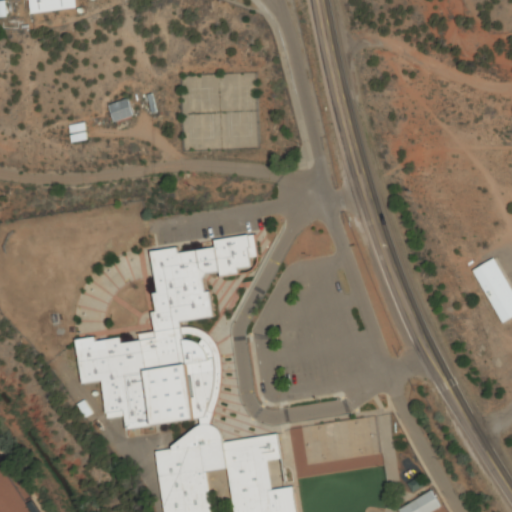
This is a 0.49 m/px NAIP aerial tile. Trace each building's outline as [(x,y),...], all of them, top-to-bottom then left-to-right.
[(73,0),(74,3),(27,11),(25,0),(73,0)] [(133,117),(127,99),(107,106),(113,123),(133,117)] [(72,143),(86,140),(83,124),(69,127),(72,143)] [(145,248),(245,232),(249,232),(254,255),(248,256),(249,266),(235,267),(236,273),(215,275),(214,269),(203,271),(199,276),(201,288),(207,288),(211,315),(175,320),(176,325),(186,325),(193,326),(202,331),(209,337),(217,349),(218,359),(218,376),(215,392),(213,404),(208,415),(207,419),(213,422),(215,426),(219,431),(220,438),(274,431),(282,479),(289,478),(295,511),(161,511),(151,447),(168,445),(167,441),(195,420),(195,415),(191,415),(190,412),(124,424),(120,406),(101,409),(96,377),(78,380),(71,335),(90,331),(92,338),(116,334),(117,339),(133,337),(134,333),(151,329),(147,311),(154,310),(149,291),(154,289),(145,248)] [(472,272),(501,326),(511,320),(511,293),(494,260),(472,272)] [(400,510),(401,511),(435,511),(444,507),(434,491),(400,510)]
